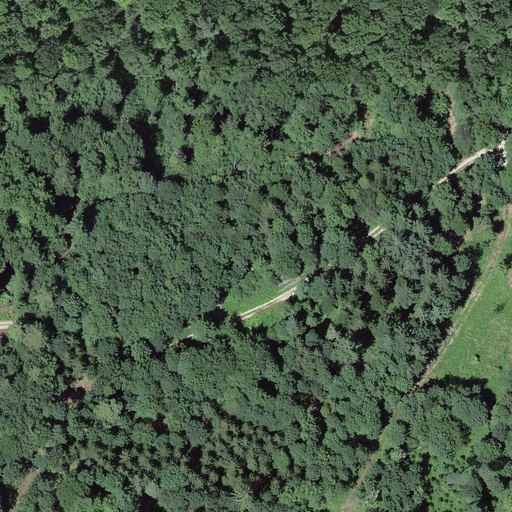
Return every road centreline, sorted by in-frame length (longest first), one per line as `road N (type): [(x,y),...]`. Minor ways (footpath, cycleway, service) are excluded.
road 1 (track): [(0,324),(52,327),(141,357),(319,276),(393,209),(511,134)]
road 2 (track): [(0,211),(87,205),(419,138),(485,153),(511,178)]
